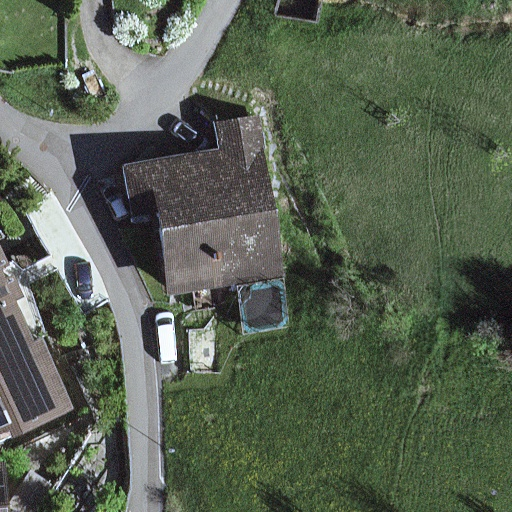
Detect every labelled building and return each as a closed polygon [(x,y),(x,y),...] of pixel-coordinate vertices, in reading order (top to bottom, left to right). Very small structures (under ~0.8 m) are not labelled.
[(274,134),(270,135),(268,106),(217,110),(220,141),(147,152),(127,155),(135,204),(154,201),(166,286),(293,268),(274,134)] [(0,297),(15,291),(23,287),(0,235),(0,297)] [(33,331),(15,291),(0,297),(0,433),(76,401),(44,327),(33,331)] [(9,511),(6,455),(0,455),(0,511),(9,511)] [(37,472),(23,497),(42,507),(56,483),(37,472)]
